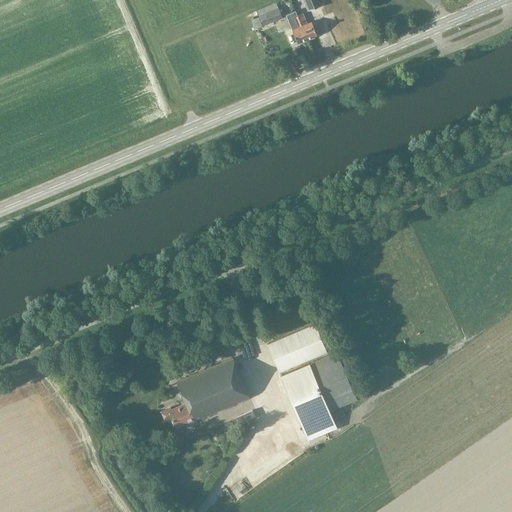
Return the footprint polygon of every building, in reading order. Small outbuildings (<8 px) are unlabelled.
[(304,0),(309,10),(321,5),(319,0),(304,0)] [(279,8),(278,8),(276,4),(263,9),(265,13),(260,15),(264,25),(269,23),(283,18),(279,8)] [(298,15),(307,39),(317,35),(312,21),(307,23),(303,13),(298,15)] [(307,39),(298,15),(292,17),(297,28),(292,30),(297,43),(307,39)] [(267,343),(279,372),(328,352),(316,323),(267,343)] [(327,410),(356,397),(335,349),(279,374),(307,438),(334,426),(327,410)] [(173,417),(177,427),(187,423),(188,424),(250,398),(234,358),(179,382),(188,403),(173,409),(172,407),(163,411),(167,420),(173,417)] [(238,422),(251,415),(247,407),(234,413),(238,422)] [(235,487),(226,493),(230,498),(239,493),(235,487)]
